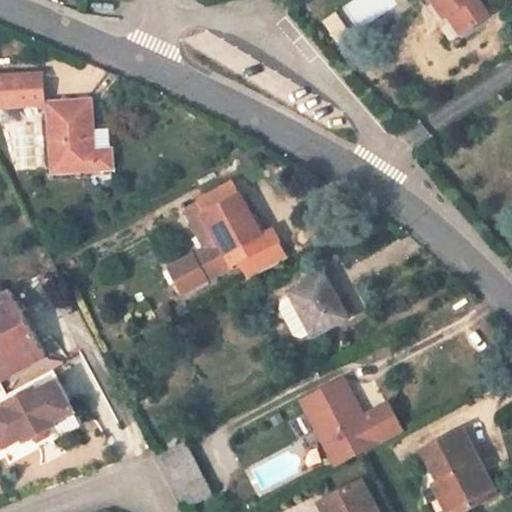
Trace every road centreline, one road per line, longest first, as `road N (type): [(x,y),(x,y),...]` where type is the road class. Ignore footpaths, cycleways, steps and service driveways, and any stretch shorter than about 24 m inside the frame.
road 1 (residential): [(458,252),(263,36),(152,74)]
road 2 (unclassified): [(152,74),(276,127),(458,252)]
road 3 (unclassified): [(0,8),(152,74)]
road 4 (residential): [(43,511),(109,488),(151,497),(160,511)]
